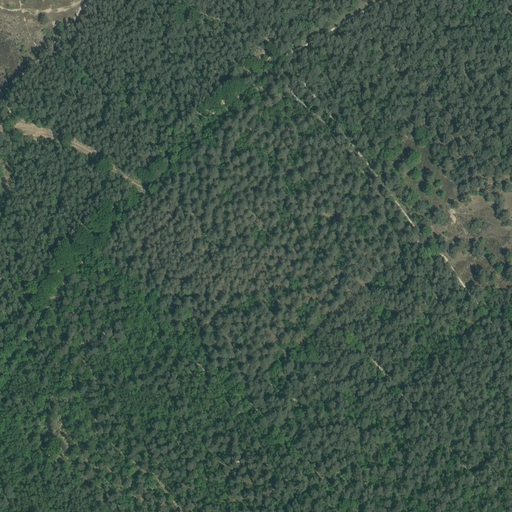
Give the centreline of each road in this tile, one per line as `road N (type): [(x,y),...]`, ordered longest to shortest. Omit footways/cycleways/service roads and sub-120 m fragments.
road 1 (unknown): [(511,355),(279,61),(379,0)]
road 2 (track): [(192,149),(501,511)]
road 3 (track): [(151,190),(78,269),(0,374)]
road 4 (track): [(95,250),(227,386),(248,394)]
road 5 (track): [(284,57),(151,190)]
road 6 (track): [(151,190),(68,142),(0,133)]
